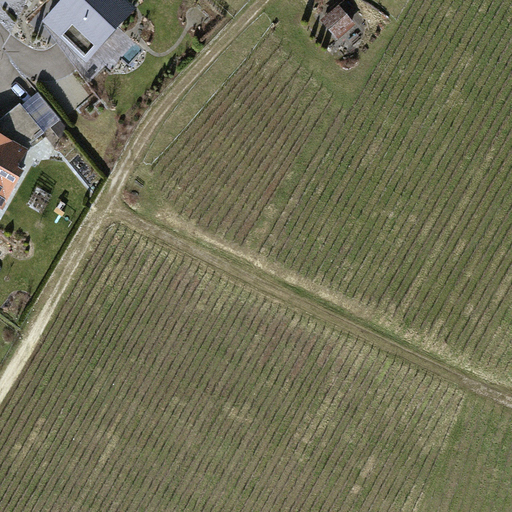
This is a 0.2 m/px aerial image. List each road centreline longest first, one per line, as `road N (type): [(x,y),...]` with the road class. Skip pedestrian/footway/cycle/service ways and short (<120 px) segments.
road 1 (track): [(263,0),(150,125),(0,389)]
road 2 (track): [(106,204),(257,283),(511,398)]
